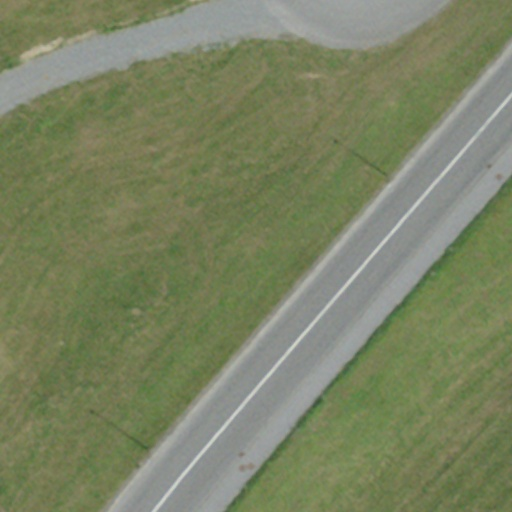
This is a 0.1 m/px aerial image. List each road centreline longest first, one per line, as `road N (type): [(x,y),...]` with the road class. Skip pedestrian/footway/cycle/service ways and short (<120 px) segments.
road 1 (primary): [(511,88),(152,511)]
road 2 (residential): [(292,0),(337,19),(386,16),(410,0)]
